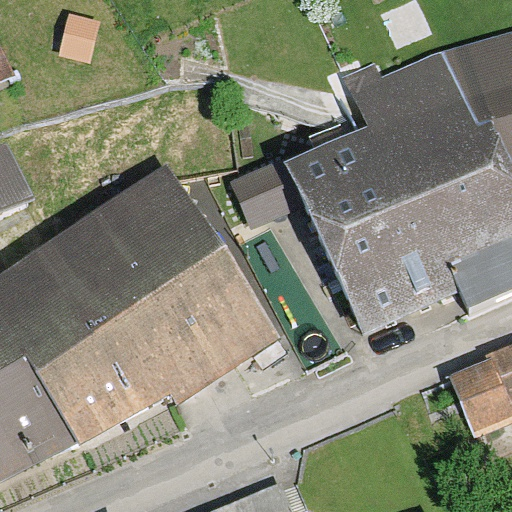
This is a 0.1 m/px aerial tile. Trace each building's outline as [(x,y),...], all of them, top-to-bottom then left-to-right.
[(101,26),(65,12),(54,67),(87,74),(101,26)] [(3,44),(0,45),(0,96),(23,86),(3,44)] [(311,217),(380,357),(475,316),(462,288),(511,262),(511,162),(503,144),(511,141),(511,45),(395,86),(381,66),(318,94),(346,150),(239,199),(257,239),(311,217)] [(0,149),(0,240),(37,221),(0,149)] [(171,179),(0,292),(0,504),(84,460),(173,410),(184,426),(289,354),(171,179)] [(511,377),(504,362),(453,388),(472,426),(511,404),(511,377)] [(289,511),(282,495),(243,511),(289,511)]
